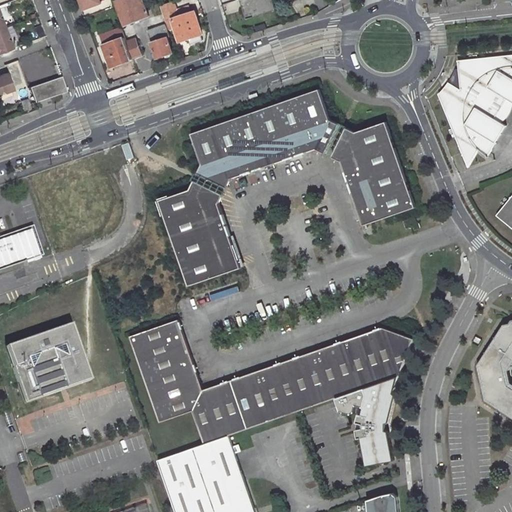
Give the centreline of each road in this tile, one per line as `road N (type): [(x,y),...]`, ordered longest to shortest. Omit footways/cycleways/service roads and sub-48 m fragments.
road 1 (unclassified): [(498,265),(436,384),(427,433),(435,511)]
road 2 (tertiary): [(107,136),(321,60),(352,64)]
road 3 (residential): [(400,78),(454,202),(498,265)]
road 4 (tertiary): [(227,54),(95,101)]
road 5 (tertiary): [(351,25),(299,29),(227,54)]
